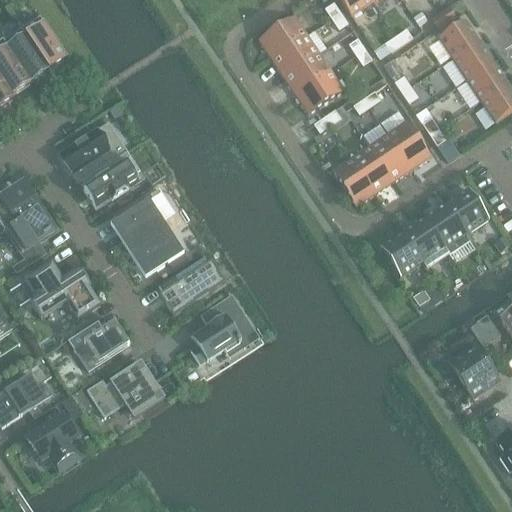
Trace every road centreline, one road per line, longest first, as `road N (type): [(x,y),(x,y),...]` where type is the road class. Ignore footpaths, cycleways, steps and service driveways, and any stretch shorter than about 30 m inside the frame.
road 1 (residential): [(292,0),(233,38),(233,56),(353,235),(511,130)]
road 2 (residential): [(166,357),(21,139)]
